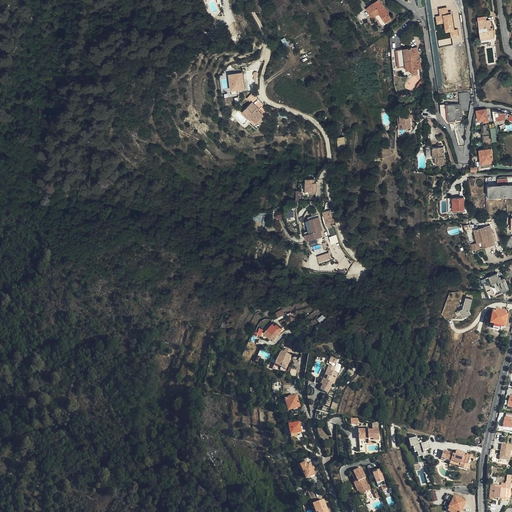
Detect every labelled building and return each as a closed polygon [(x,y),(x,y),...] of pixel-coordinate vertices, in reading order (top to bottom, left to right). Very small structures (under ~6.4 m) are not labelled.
[(388,15),(390,13),(379,0),(366,10),(373,19),(375,17),(381,27),(392,19),(388,15)] [(455,30),(452,11),(449,11),(448,6),(440,8),(440,14),(437,15),(438,23),(445,22),(447,31),(451,31),(452,37),(459,36),(458,29),(455,30)] [(363,11),(361,12),(357,15),(361,22),(367,18),(363,11)] [(494,38),(493,28),(491,28),(490,20),(487,20),(486,14),(478,15),(478,20),(480,20),(481,26),(479,26),(481,38),(489,37),(489,39),(494,38)] [(419,59),(418,47),(397,49),(399,67),(407,66),(407,70),(412,69),(412,74),(419,73),(418,68),(422,68),(421,59),(419,59)] [(244,71),(229,72),(231,90),(245,89),(244,71)] [(264,106),(256,99),(254,101),(259,107),(261,109),(264,106)] [(254,101),(246,109),(258,122),(262,118),(265,115),(264,114),(260,110),(258,108),(259,107),(254,101)] [(246,109),(243,112),(257,125),(259,123),(246,109)] [(488,122),(486,109),(477,111),(478,123),(488,122)] [(506,118),(505,113),(493,110),(495,120),(506,118)] [(409,114),(400,114),(400,125),(402,125),(402,129),(409,129),(409,119),(409,116),(409,114)] [(345,136),(338,137),(340,150),(347,149),(345,136)] [(443,166),(443,162),(445,162),(445,160),(445,157),(444,157),(443,148),(427,150),(427,158),(437,158),(437,166),(443,166)] [(493,162),(492,148),(479,150),(481,164),(493,162)] [(308,182),(307,193),(313,193),(313,190),(318,190),(319,182),(317,182),(317,178),(308,178),(308,182)] [(511,195),(511,178),(489,179),(489,196),(511,195)] [(449,198),(449,211),(460,211),(460,198),(449,198)] [(320,216),(306,220),(309,230),(305,231),(307,240),(310,239),(311,245),(319,243),(317,237),(325,236),(320,216)] [(481,224),(470,225),(472,232),(474,231),(478,243),(476,244),(477,250),(478,250),(496,245),(490,225),(482,228),(481,224)] [(332,243),(339,241),(337,233),(330,235),(332,243)] [(320,262),(332,259),(330,252),(318,255),(320,262)] [(510,290),(505,277),(501,278),(498,272),(482,278),(484,285),(489,283),(494,295),(510,290)] [(82,294),(117,336),(120,338),(123,335),(127,331),(89,288),(82,294)] [(146,333),(154,325),(125,291),(120,295),(118,302),(146,333)] [(470,310),(473,298),(467,297),(465,302),(462,303),(465,308),(460,310),(464,317),(471,313),(470,310)] [(286,314),(283,309),(276,312),(279,317),(286,314)] [(506,314),(506,311),(497,309),(496,312),(493,311),(490,324),(506,327),(509,315),(506,314)] [(276,337),(282,329),(276,324),(275,325),(273,324),(264,334),(273,342),(276,338),(276,337)] [(166,389),(167,386),(183,335),(165,329),(154,365),(148,383),(166,389)] [(212,339),(211,345),(208,390),(219,391),(221,354),(222,339),(212,339)] [(290,360),(291,355),(289,355),(291,350),(285,349),(284,353),(282,352),(280,355),(276,365),(287,369),(290,360)] [(332,365),(325,379),(320,388),(329,393),(334,383),(335,383),(342,371),(332,365)] [(255,369),(228,366),(224,394),(251,398),(255,369)] [(288,410),(300,406),(296,395),(285,399),(288,410)] [(511,420),(510,421),(510,422),(503,421),(502,427),(511,428),(511,420)] [(301,433),(299,422),(287,425),(289,435),(290,435),(291,438),(297,436),(297,434),(301,433)] [(358,429),(358,436),(363,436),(363,438),(368,438),(372,438),(372,440),(378,440),(378,428),(373,428),(373,430),(367,430),(367,428),(358,429)] [(238,473),(241,471),(221,435),(200,433),(204,439),(201,441),(215,464),(220,473),(238,473)] [(420,454),(422,463),(426,462),(427,455),(426,450),(429,449),(428,443),(422,444),(420,444),(420,443),(418,443),(416,438),(411,439),(409,442),(410,447),(412,446),(413,450),(413,449),(414,452),(415,452),(415,455),(420,454)] [(227,441),(246,472),(255,487),(258,485),(271,506),(282,499),(269,478),(249,444),(227,441)] [(511,444),(501,443),(500,451),(509,452),(509,451),(511,451),(511,444)] [(509,452),(500,451),(499,459),(507,460),(508,456),(509,452)] [(461,466),(464,456),(450,452),(449,455),(447,455),(447,454),(440,452),(438,460),(441,460),(447,462),(461,466)] [(467,456),(464,456),(461,466),(447,462),(446,465),(463,470),(467,456)] [(315,474),(309,463),(306,465),(305,463),(300,465),(306,479),(315,474)] [(372,489),(368,479),(366,479),(363,473),(365,472),(363,467),(352,472),(354,476),(356,480),(354,480),(355,483),(351,488),(362,496),(368,493),(367,491),(372,489)] [(380,469),(373,472),(378,488),(381,487),(383,491),(387,490),(380,469)] [(511,476),(508,476),(507,483),(506,482),(505,489),(502,489),(502,486),(495,485),(493,498),(504,500),(506,490),(510,490),(511,476)] [(376,498),(382,496),(379,488),(373,490),(376,498)] [(451,502),(449,508),(448,511),(450,511),(460,511),(465,501),(461,499),(458,498),(454,496),(451,494),(451,495),(448,493),(445,500),(451,502)] [(326,511),(323,500),(311,504),(314,511),(315,511),(326,511)]
